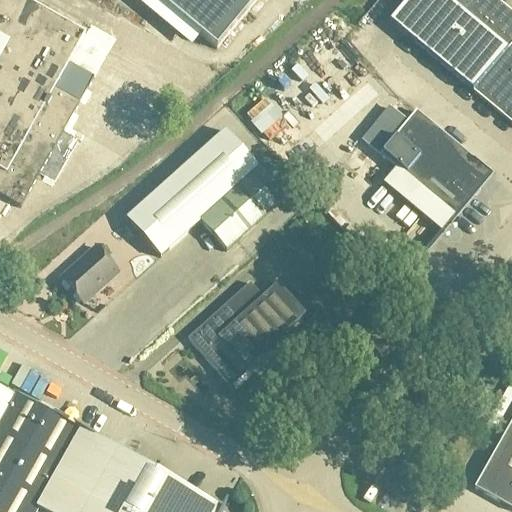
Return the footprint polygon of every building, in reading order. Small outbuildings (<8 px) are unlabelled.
[(54,92),(84,37),(17,0),(0,0),(0,197),(18,208),(19,209),(78,106),(54,92)] [(259,0),(154,0),(216,52),(259,0)] [(410,0),(389,25),(511,127),(511,15),(493,0),(410,0)] [(441,235),(454,219),(490,176),(416,115),(380,158),(396,171),(382,187),(396,198),(441,235)] [(226,255),(285,202),(225,134),(126,222),(160,260),(199,226),(226,255)] [(396,198),(382,187),(377,194),(390,205),(396,198)] [(60,282),(83,306),(117,275),(95,250),(60,282)] [(230,390),(248,373),(245,371),(305,317),(277,286),(262,300),(249,286),(187,342),(230,390)] [(75,511),(110,451),(94,442),(95,441),(81,433),(81,434),(62,423),(62,422),(53,417),(53,418),(13,396),(11,399),(0,393),(0,511),(75,511)] [(511,511),(511,423),(474,491),(511,511)] [(218,511),(110,451),(75,511),(218,511)]
